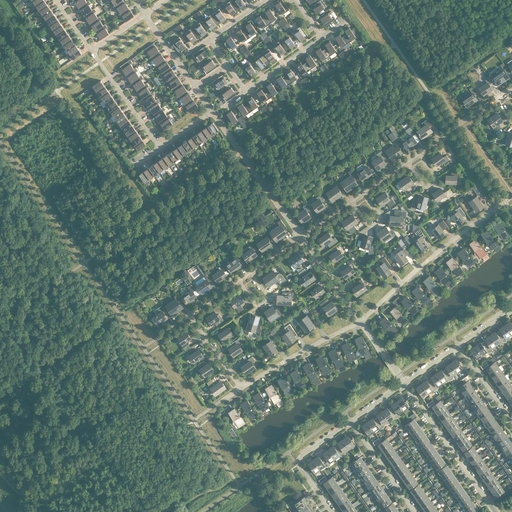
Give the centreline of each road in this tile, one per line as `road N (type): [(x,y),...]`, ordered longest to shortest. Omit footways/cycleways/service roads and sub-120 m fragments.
road 1 (residential): [(511,197),(360,321)]
road 2 (residential): [(495,511),(405,383)]
road 3 (residential): [(300,235),(212,110)]
road 4 (residential): [(360,321),(241,388)]
